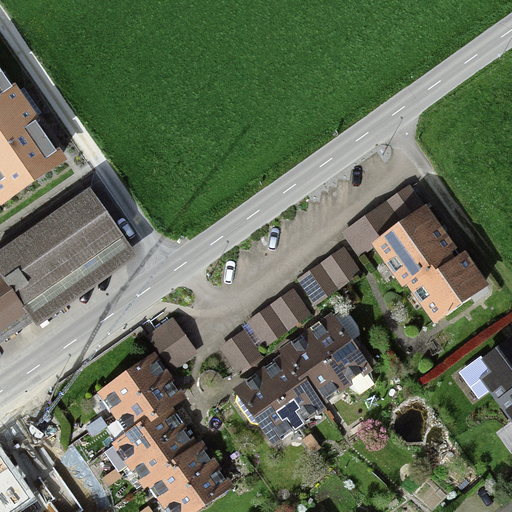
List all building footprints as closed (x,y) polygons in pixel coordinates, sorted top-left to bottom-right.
[(18,101),(0,75),(0,193),(4,199),(59,161),(18,101)] [(0,323),(124,237),(90,189),(0,252),(0,275),(1,276),(0,276),(0,323)] [(360,257),(378,244),(390,262),(397,257),(404,268),(398,272),(406,284),(410,281),(417,291),(424,287),(431,297),(425,301),(437,319),(482,287),(461,257),(452,264),(446,256),(451,251),(423,212),(393,233),(377,210),(355,226),(359,231),(348,239),(360,257)] [(346,252),(302,283),(317,304),(361,273),(346,252)] [(295,294),(251,324),(266,346),(310,315),(295,294)] [(306,332),(310,339),(341,384),(344,388),(348,385),(356,397),(377,383),(349,342),(361,333),(347,313),(324,328),(320,322),(306,332)] [(172,371),(200,354),(177,317),(150,334),(172,371)] [(246,335),(224,350),(238,372),(261,356),(246,335)] [(286,355),(289,360),(317,400),(341,384),(310,339),(286,355)] [(501,401),(511,393),(511,341),(485,360),(493,371),(484,378),(501,401)] [(105,390),(119,411),(164,380),(150,359),(105,390)] [(289,360),(264,378),(295,422),(320,405),(317,400),(289,360)] [(271,439),(295,422),(264,378),(233,399),(252,428),(260,423),(271,439)] [(119,411),(133,431),(165,409),(178,400),(164,380),(119,411)] [(511,393),(501,401),(511,416),(511,393)] [(118,472),(134,461),(180,430),(165,409),(133,431),(104,451),(118,472)] [(0,491),(57,454),(27,410),(0,428),(0,491)] [(148,482),(152,479),(194,450),(180,430),(134,461),(148,482)] [(152,479),(166,499),(212,467),(198,447),(194,450),(152,479)] [(192,511),(227,488),(212,467),(166,499),(174,511),(192,511)] [(357,511),(332,511),(327,504),(314,511),(381,511),(374,500),(357,511)]
